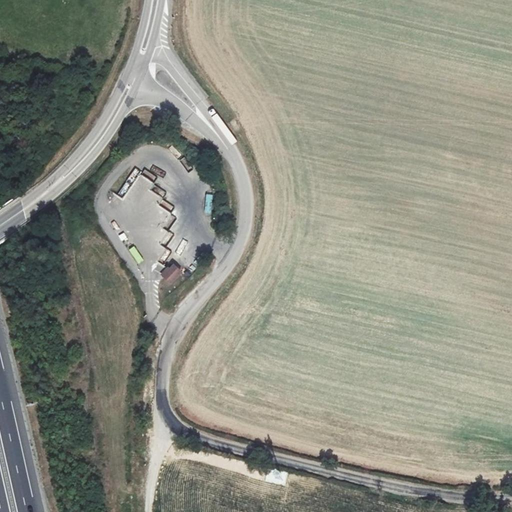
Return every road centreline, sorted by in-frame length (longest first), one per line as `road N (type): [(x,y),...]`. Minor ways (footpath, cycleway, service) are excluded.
road 1 (unclassified): [(203,120),(243,187),(236,242),(168,335),(155,393),(166,426),(453,503),(511,500)]
road 2 (tertiary): [(0,226),(77,164),(132,78)]
road 3 (unknown): [(114,175),(106,207),(149,263),(153,313),(168,335)]
road 4 (motorway): [(26,511),(0,393)]
